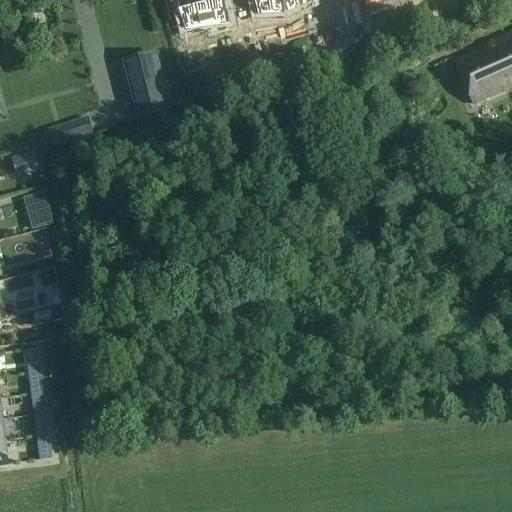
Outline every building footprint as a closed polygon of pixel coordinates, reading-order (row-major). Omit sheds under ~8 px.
[(176,0),(177,4),(184,31),(212,24),(213,28),(226,24),(219,0),(176,0)] [(251,0),(256,17),(283,16),(281,10),(278,0),(251,0)] [(283,16),(306,4),(305,0),(278,0),(281,10),(283,16)] [(407,0),(391,0),(398,28),(414,24),(407,0)] [(429,20),(424,0),(407,0),(414,24),(429,20)] [(312,16),(314,27),(330,23),(327,12),(312,16)] [(238,50),(250,47),(246,31),(234,34),(238,50)] [(470,106),(511,87),(511,33),(485,45),(487,49),(452,64),(470,106)] [(295,67),(292,55),(284,57),(287,69),(295,67)] [(151,56),(116,63),(120,82),(155,75),(151,56)] [(275,72),(272,61),(257,64),(260,76),(275,72)] [(49,130),(55,149),(94,136),(88,117),(49,130)] [(43,196),(24,201),(29,216),(47,211),(43,196)] [(53,272),(39,275),(43,289),(56,285),(53,272)] [(0,324),(15,320),(11,306),(2,308),(0,302),(0,324)] [(60,310),(49,312),(52,325),(63,322),(60,310)] [(38,352),(25,353),(26,366),(39,364),(38,352)] [(29,387),(42,385),(41,375),(28,377),(29,387)] [(46,417),(43,396),(30,397),(33,418),(46,417)] [(47,427),(46,417),(33,418),(34,429),(47,427)] [(37,452),(50,451),(48,437),(36,439),(37,452)]
